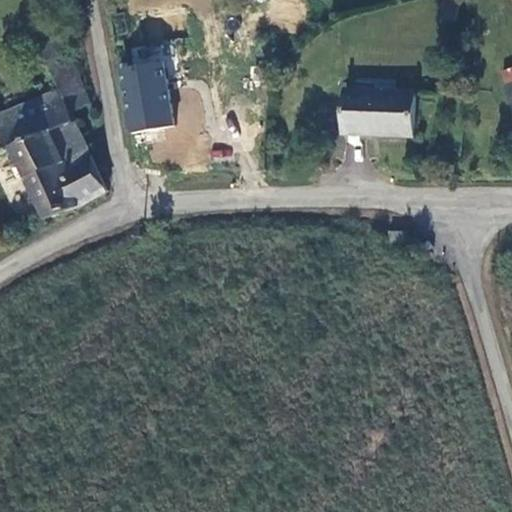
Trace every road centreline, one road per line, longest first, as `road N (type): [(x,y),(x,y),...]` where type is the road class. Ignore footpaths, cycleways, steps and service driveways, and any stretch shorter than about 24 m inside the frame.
road 1 (unclassified): [(459,198),(270,197),(132,209)]
road 2 (unclassified): [(511,411),(459,198)]
road 3 (unclassified): [(92,0),(132,209)]
road 4 (unclassified): [(132,209),(0,274)]
